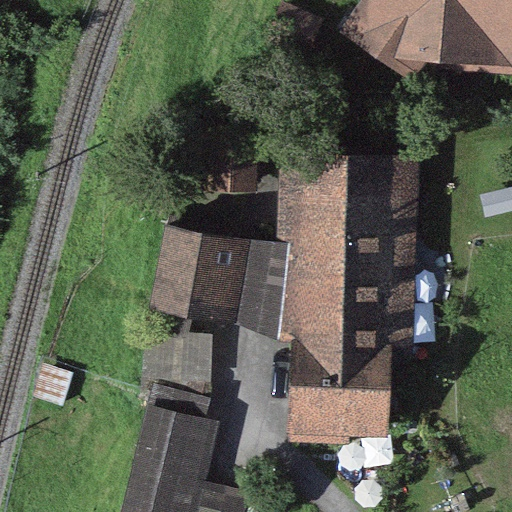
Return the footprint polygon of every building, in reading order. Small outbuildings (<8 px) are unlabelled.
[(511,0),(375,0),(374,53),(511,57),(511,0)] [(273,140),(274,76),(215,76),(215,140),(273,140)] [(404,158),(296,156),(292,380),(398,384),(404,158)] [(251,232),(164,226),(158,314),(245,320),(251,232)] [(398,384),(292,380),(289,443),(395,447),(398,384)] [(191,511),(210,423),(149,411),(127,511),(191,511)]
